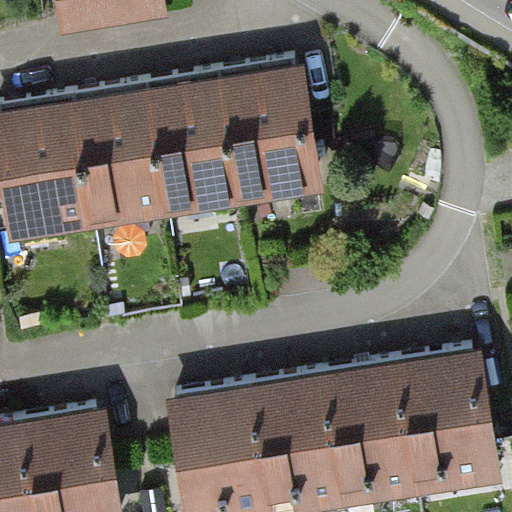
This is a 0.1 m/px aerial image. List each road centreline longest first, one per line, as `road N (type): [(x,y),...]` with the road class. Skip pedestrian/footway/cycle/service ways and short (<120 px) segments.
road 1 (residential): [(0,366),(368,306),(414,285),(440,254),(456,214),(465,169),(461,117),(414,45),(341,0)]
road 2 (residential): [(0,49),(286,0)]
